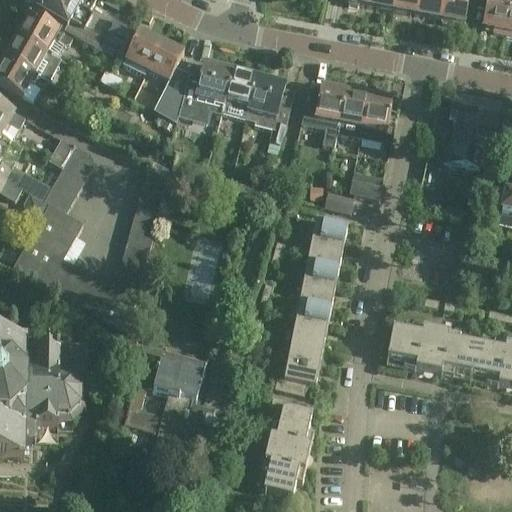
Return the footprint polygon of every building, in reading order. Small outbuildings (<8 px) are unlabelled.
[(96,54),(97,52),(122,65),(135,38),(110,25),(101,42),(84,32),(92,19),(90,18),(99,2),(94,0),(41,0),(34,12),(51,22),(49,27),(96,54)] [(358,13),(359,9),(370,11),(372,0),(347,0),(346,7),(349,7),(348,11),(358,13)] [(393,16),(396,0),(372,0),(370,11),(393,16)] [(396,0),(393,16),(417,20),(420,0),(396,0)] [(445,0),(420,0),(417,20),(441,25),(445,0)] [(445,0),(441,25),(465,29),(470,0),(445,0)] [(504,39),(504,37),(511,3),(511,0),(488,0),(483,32),(494,34),(493,37),(504,39)] [(30,19),(25,28),(22,28),(17,37),(19,39),(18,41),(49,58),(56,45),(64,51),(70,49),(74,44),(30,19)] [(126,66),(148,77),(163,47),(141,36),(126,66)] [(61,65),(49,58),(18,41),(13,49),(12,49),(7,51),(5,54),(5,61),(6,61),(5,62),(36,80),(43,67),(53,72),(58,70),(61,65)] [(191,79),(178,73),(185,58),(163,47),(148,77),(170,87),(165,96),(168,97),(157,119),(177,130),(179,124),(189,85),(191,79)] [(49,87),(36,80),(5,62),(0,71),(0,88),(32,107),(40,93),(46,92),(49,87)] [(224,111),(234,76),(206,68),(200,88),(189,85),(179,124),(207,132),(211,118),(221,121),(222,119),(224,111)] [(108,92),(114,80),(106,75),(100,87),(108,92)] [(234,76),(224,111),(222,119),(247,126),(258,82),(234,76)] [(123,85),(114,80),(108,92),(117,97),(123,85)] [(270,148),(281,151),(292,112),(281,109),(287,90),(258,82),(247,126),(254,128),(253,130),(273,135),(270,148)] [(325,88),(325,92),(321,91),(318,109),(308,107),(302,131),(325,136),(322,151),(334,153),(337,140),(337,138),(345,96),(335,94),(335,90),(325,88)] [(369,101),(345,96),(337,138),(337,140),(360,145),(369,101)] [(382,149),(384,138),(386,138),(393,105),(369,101),(360,145),(382,149)] [(25,124),(0,109),(0,140),(12,147),(25,124)] [(448,151),(445,166),(452,168),(480,174),(488,134),(493,135),(497,117),(457,109),(453,127),(460,129),(455,152),(448,151)] [(0,183),(11,190),(15,192),(22,181),(13,176),(13,175),(0,167),(12,147),(0,140),(0,183)] [(49,168),(62,176),(68,167),(76,153),(62,145),(49,168)] [(278,159),(281,151),(270,148),(268,156),(278,159)] [(91,162),(76,153),(68,167),(90,180),(95,171),(91,162)] [(82,194),(90,180),(68,167),(62,176),(60,181),(82,194)] [(151,176),(166,184),(170,176),(155,168),(151,176)] [(148,174),(143,192),(166,198),(170,187),(166,184),(151,176),(148,174)] [(378,206),(383,186),(354,180),(349,199),(378,206)] [(60,181),(52,195),(74,207),(82,194),(60,181)] [(15,192),(11,190),(0,183),(0,198),(15,207),(22,196),(15,192)] [(226,198),(257,207),(261,193),(230,185),(226,198)] [(163,210),(166,198),(143,192),(140,203),(163,210)] [(322,193),(310,192),(309,205),(321,206),(322,193)] [(429,215),(443,207),(435,194),(422,203),(429,215)] [(67,221),(74,207),(52,195),(44,209),(48,211),(49,212),(67,221)] [(324,213),(351,219),(354,205),(328,199),(324,213)] [(37,230),(48,211),(44,209),(29,200),(23,209),(27,224),(37,230)] [(140,203),(136,215),(160,221),(163,210),(140,203)] [(511,204),(511,205),(505,204),(501,222),(511,224),(511,204)] [(288,210),(286,218),(297,221),(299,213),(288,210)] [(11,278),(46,298),(65,266),(84,231),(67,221),(49,212),(11,278)] [(157,233),(160,221),(136,215),(133,226),(157,233)] [(316,225),(312,245),(344,251),(348,231),(316,225)] [(133,226),(130,238),(154,244),(157,233),(133,226)] [(150,256),(154,244),(130,238),(127,249),(150,256)] [(340,271),(344,251),(312,245),(308,265),(340,271)] [(277,247),(275,256),(282,258),(285,250),(277,247)] [(127,249),(124,261),(147,268),(150,256),(127,249)] [(275,256),(272,268),(279,271),(282,258),(275,256)] [(147,270),(147,268),(124,261),(120,272),(144,279),(147,270)] [(336,291),(340,271),(308,265),(304,285),(336,291)] [(86,278),(75,272),(65,266),(46,298),(57,304),(67,310),(77,316),(126,344),(136,307),(141,291),(116,284),(115,285),(109,291),(96,284),(86,278)] [(143,283),(150,285),(154,272),(147,270),(144,279),(143,283)] [(119,276),(116,284),(141,291),(143,283),(144,279),(120,272),(119,276)] [(332,312),(336,291),(304,285),(300,305),(332,312)] [(266,287),(264,295),(272,298),(274,289),(266,287)] [(272,298),(264,295),(260,310),(268,312),(272,298)] [(438,314),(439,306),(425,304),(424,311),(438,314)] [(328,332),(332,312),(300,305),(296,325),(328,332)] [(454,317),(456,310),(445,307),(443,315),(454,317)] [(511,328),(511,320),(489,316),(488,324),(511,328)] [(324,352),(328,332),(296,325),(292,346),(324,352)] [(255,326),(253,335),(261,337),(263,328),(255,326)] [(471,381),(476,352),(460,349),(461,342),(411,333),(410,339),(393,335),(387,365),(405,368),(403,374),(453,383),(454,378),(471,381)] [(253,335),(250,345),(250,347),(257,349),(261,337),(253,335)] [(0,461),(24,462),(25,444),(25,443),(36,443),(37,430),(58,431),(58,426),(72,426),(85,414),(86,354),(26,352),(27,344),(0,343),(0,461)] [(288,366),(320,372),(324,352),(292,346),(288,366)] [(511,352),(494,349),(493,355),(476,352),(471,381),(487,384),(486,390),(511,394),(511,352)] [(209,440),(208,440),(209,435),(210,435),(216,416),(195,410),(205,375),(164,363),(165,357),(146,351),(123,430),(157,440),(153,453),(157,459),(176,465),(181,449),(204,456),(209,440)] [(316,392),(320,372),(288,366),(284,386),(307,391),(316,392)] [(307,391),(284,386),(277,384),(275,395),(304,402),(307,391)] [(303,409),(273,402),(271,410),(284,413),(279,432),(273,431),(262,480),(267,481),(263,498),(292,505),(296,488),(302,490),(314,441),(308,439),(312,422),(300,419),(303,409)] [(226,480),(202,472),(195,497),(219,504),(226,480)]
